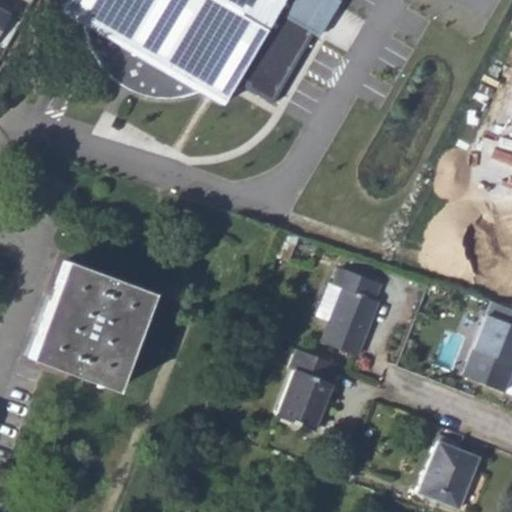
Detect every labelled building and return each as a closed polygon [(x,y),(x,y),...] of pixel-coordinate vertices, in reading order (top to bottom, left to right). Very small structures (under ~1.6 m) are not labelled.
[(66,0),(59,13),(79,25),(82,39),(87,52),(94,64),(103,75),(114,84),(126,91),(137,97),(149,100),(161,102),(173,101),(185,98),(196,94),(217,106),(278,0),(66,0)] [(284,261),(293,237),(282,233),(272,256),(284,261)] [(27,357),(112,389),(148,292),(63,260),(27,357)] [(511,267),(503,294),(511,297),(511,267)] [(338,269),(331,286),(338,289),(325,322),(318,341),(354,355),(374,302),(370,299),(376,283),(338,269)] [(312,318),(325,322),(338,289),(331,286),(326,284),(312,318)] [(501,391),(511,362),(511,310),(487,301),(459,374),(501,391)] [(238,346),(245,349),(251,335),(243,331),(238,346)] [(325,382),(332,363),(294,347),(286,368),(290,370),(272,415),(310,430),(328,384),(325,382)] [(414,492),(454,507),(475,456),(434,441),(414,492)]
